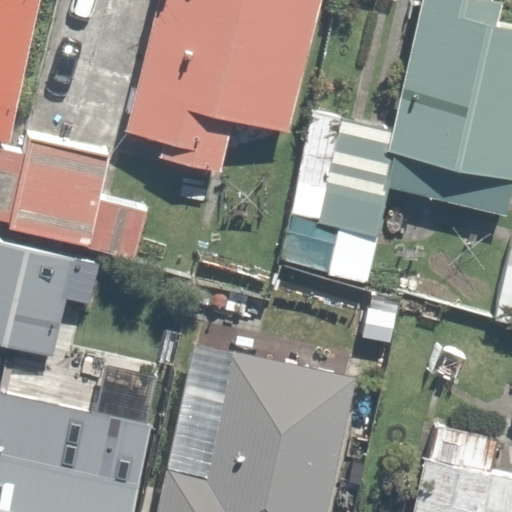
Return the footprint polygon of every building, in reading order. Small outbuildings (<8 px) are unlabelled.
[(0,0),(0,127),(31,0),(0,0)] [(157,0),(119,138),(220,167),(235,114),(280,127),(316,0),(157,0)] [(507,172),(511,173),(511,7),(503,5),(503,0),(421,0),(397,114),(307,95),(272,256),(363,276),(382,183),(499,208),(507,172)] [(69,124),(92,47),(54,36),(32,113),(69,124)] [(0,211),(6,213),(98,233),(115,159),(23,138),(20,148),(0,143),(0,211)] [(98,258),(0,235),(0,340),(75,358),(98,258)] [(511,235),(494,313),(511,316),(511,235)] [(218,355),(197,463),(165,457),(154,511),(337,511),(363,383),(218,355)] [(0,511),(131,511),(150,419),(0,388),(0,511)] [(500,434),(436,418),(412,511),(511,511),(511,472),(492,467),(500,434)]
